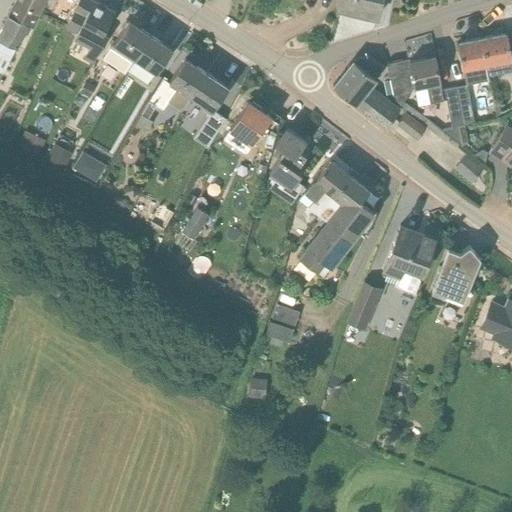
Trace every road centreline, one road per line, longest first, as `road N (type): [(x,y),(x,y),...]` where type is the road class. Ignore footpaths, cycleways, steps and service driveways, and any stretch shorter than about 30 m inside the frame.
road 1 (tertiary): [(511,241),(305,79)]
road 2 (residential): [(305,79),(326,58),(493,0)]
road 3 (tertiary): [(305,79),(171,0)]
